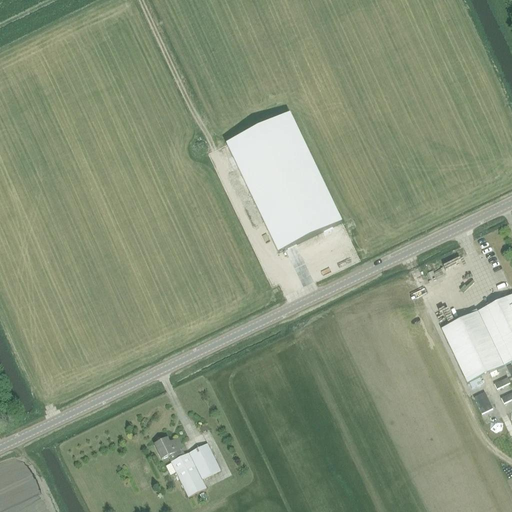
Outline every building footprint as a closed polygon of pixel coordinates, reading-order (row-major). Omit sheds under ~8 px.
[(257,132),(226,147),(277,255),(309,240),(340,225),(289,117),(257,132)] [(511,297),(478,313),(504,367),(511,363),(511,297)] [(504,367),(478,313),(442,331),(468,385),(504,367)] [(510,386),(507,379),(493,386),(496,392),(510,386)] [(481,416),(491,411),(482,393),(472,397),(481,416)] [(511,401),(511,394),(500,400),(502,405),(511,401)] [(168,457),(171,463),(178,460),(184,457),(181,451),(183,450),(178,440),(170,444),(168,440),(155,446),(162,460),(168,457)] [(184,457),(178,460),(171,463),(188,498),(207,489),(202,481),(220,472),(207,445),(184,457)] [(169,479),(176,476),(172,466),(166,468),(169,479)]
